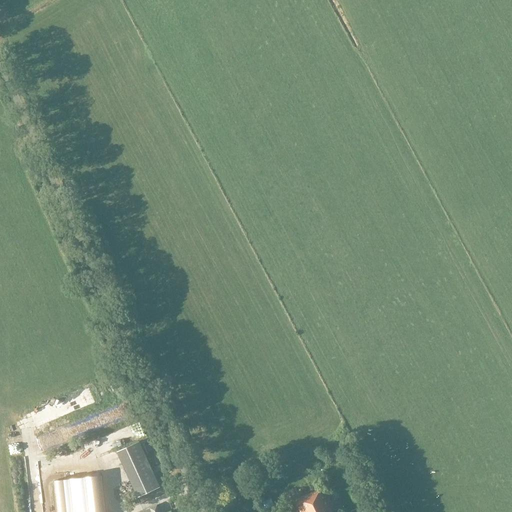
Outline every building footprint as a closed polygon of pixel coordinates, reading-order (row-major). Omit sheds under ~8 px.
[(118,405),(74,422),(79,435),(123,418),(118,405)] [(116,440),(123,437),(120,431),(113,434),(116,440)] [(138,441),(138,442),(116,451),(137,497),(159,487),(138,441)] [(334,452),(340,463),(349,458),(343,447),(334,452)] [(103,511),(100,476),(54,481),(57,511),(103,511)] [(323,487),(291,502),(295,511),(335,511),(343,509),(341,504),(332,508),(323,487)]
